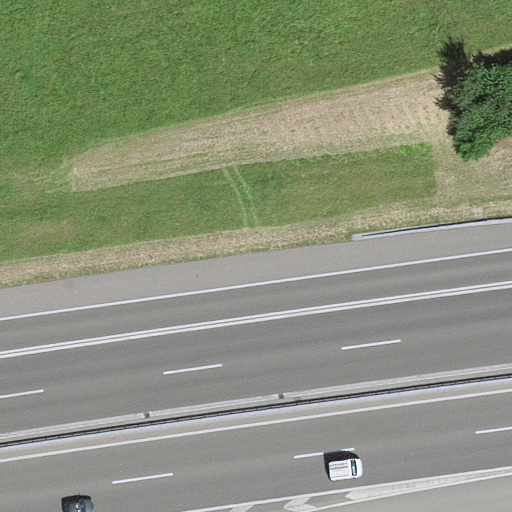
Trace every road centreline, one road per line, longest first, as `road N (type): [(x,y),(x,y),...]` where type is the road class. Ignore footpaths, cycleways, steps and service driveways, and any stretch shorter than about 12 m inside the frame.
road 1 (motorway): [(511,265),(0,338)]
road 2 (motorway): [(511,326),(0,397)]
road 3 (motorway): [(0,498),(511,428)]
